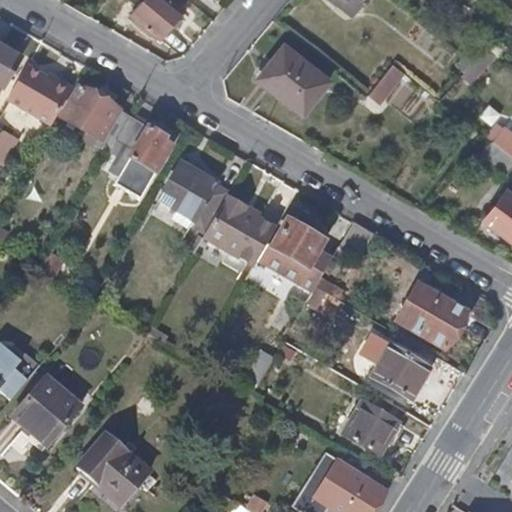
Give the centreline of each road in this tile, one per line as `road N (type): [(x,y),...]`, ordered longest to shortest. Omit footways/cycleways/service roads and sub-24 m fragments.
road 1 (residential): [(181,97),(511,293)]
road 2 (residential): [(14,0),(181,97)]
road 3 (residential): [(412,511),(511,355)]
road 4 (residential): [(181,97),(261,0)]
